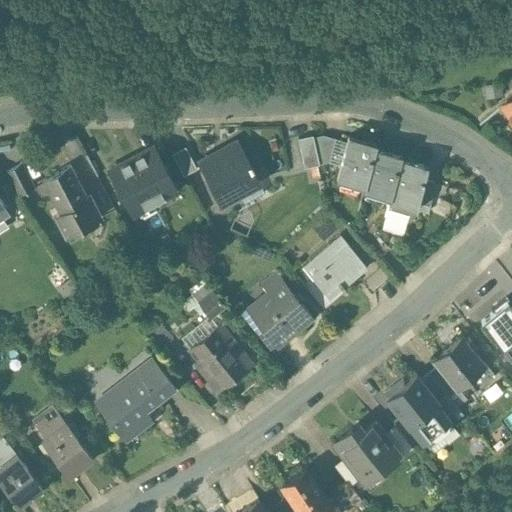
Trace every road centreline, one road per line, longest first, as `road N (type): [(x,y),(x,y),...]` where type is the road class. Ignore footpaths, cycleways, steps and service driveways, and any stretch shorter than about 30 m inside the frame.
road 1 (residential): [(511,177),(405,111),(338,95),(273,89),(0,114)]
road 2 (residential): [(511,196),(398,306),(283,396),(178,474),(108,511)]
